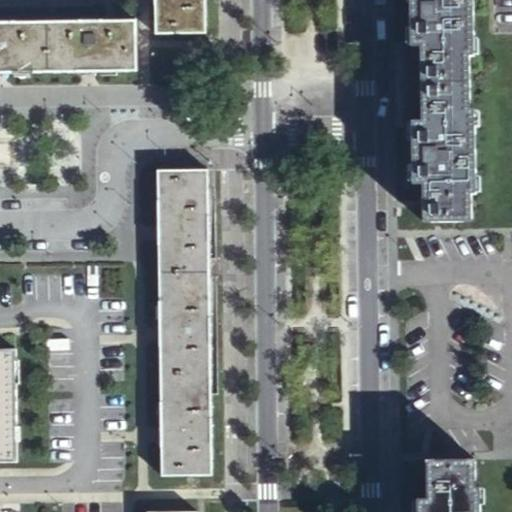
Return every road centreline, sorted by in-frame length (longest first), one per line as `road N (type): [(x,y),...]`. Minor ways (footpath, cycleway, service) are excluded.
road 1 (tertiary): [(373,511),(368,130)]
road 2 (tertiary): [(263,131),(268,511)]
road 3 (residential): [(263,131),(133,135),(118,145),(112,203),(95,220),(0,223)]
road 4 (tertiary): [(262,0),(263,131)]
road 5 (tertiary): [(368,130),(367,0)]
